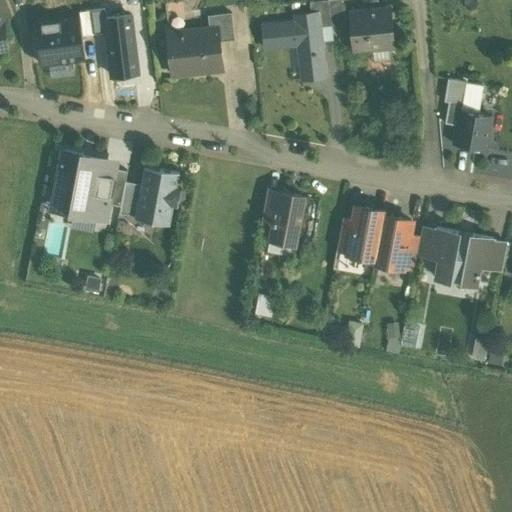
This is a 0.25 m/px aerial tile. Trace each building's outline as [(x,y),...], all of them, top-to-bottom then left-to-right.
[(328,0),(310,0),(309,0),(310,13),(318,12),(319,28),(332,27),(328,0)] [(340,0),(328,0),(332,27),(343,26),(340,0)] [(390,7),(350,10),(353,51),(368,50),(389,48),(393,47),(390,7)] [(91,9),(95,33),(107,32),(104,8),(91,9)] [(83,35),(95,33),(91,9),(80,11),(81,16),(83,35)] [(231,12),(214,14),(215,26),(217,26),(219,40),(234,39),(231,12)] [(295,21),(263,24),(265,47),(297,44),(301,78),(324,76),(319,28),(318,12),(310,13),(294,15),(295,21)] [(131,14),(105,18),(107,32),(113,75),(138,71),(131,14)] [(39,65),(86,58),(83,35),(81,16),(34,22),(39,65)] [(215,26),(169,31),(173,73),(221,68),(219,40),(217,26),(215,26)] [(389,48),(368,50),(369,59),(372,62),(387,61),(390,56),(389,48)] [(465,80),(449,77),(445,98),(449,99),(461,101),(465,80)] [(482,83),(465,80),(461,101),(460,110),(489,115),(490,109),(480,108),(478,104),(482,83)] [(461,101),(449,99),(445,121),(456,123),(459,109),(460,110),(461,101)] [(460,110),(459,109),(456,123),(453,142),(484,148),(490,115),(489,115),(460,110)] [(117,160),(63,150),(54,197),(73,200),(70,212),(106,218),(117,160)] [(126,180),(128,170),(117,168),(110,203),(121,205),(126,180)] [(159,172),(144,169),(141,183),(135,214),(135,217),(170,223),(173,204),(178,205),(181,188),(177,187),(180,171),(160,168),(159,172)] [(141,183),(126,180),(120,212),(135,214),(141,183)] [(279,190),(268,188),(262,219),(273,221),(279,190)] [(306,195),(279,190),(273,221),(269,238),(297,244),(306,195)] [(384,210),(357,205),(354,219),(355,219),(349,251),(375,256),(374,260),(375,260),(384,210)] [(411,219),(385,214),(385,210),(384,210),(375,260),(402,265),(408,233),(409,233),(411,219)] [(354,219),(343,217),(337,248),(349,251),(355,219),(354,219)] [(436,228),(422,225),(420,236),(417,253),(432,256),(433,252),(432,251),(436,228)] [(459,230),(437,226),(436,228),(432,251),(433,252),(441,253),(436,277),(450,279),(451,277),(462,279),(461,281),(475,284),(477,273),(479,273),(479,271),(478,270),(480,260),(487,262),(489,262),(493,239),(493,237),(470,232),(470,235),(459,233),(459,230)] [(409,233),(408,233),(402,265),(414,267),(417,253),(420,236),(409,233)] [(507,241),(493,239),(489,262),(487,262),(486,266),(502,269),(507,241)] [(479,335),(474,354),(486,357),(491,338),(479,335)]
